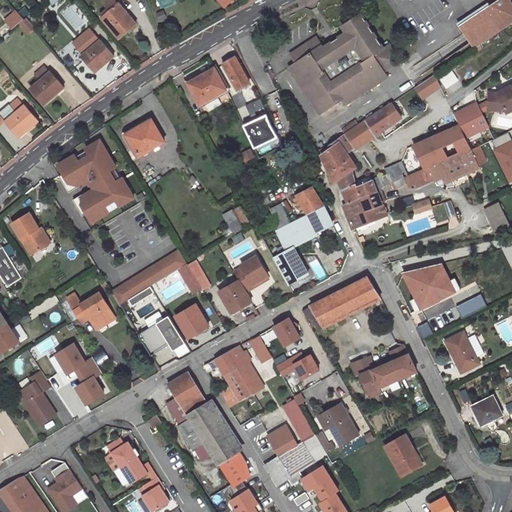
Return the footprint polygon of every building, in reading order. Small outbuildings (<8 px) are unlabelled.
[(497,0),(490,5),(505,28),(511,22),(511,3),(510,0),(497,0)] [(115,1),(107,8),(110,10),(118,3),(115,1)] [(120,38),(137,24),(125,9),(124,10),(118,3),(110,10),(102,17),(120,38)] [(474,48),(505,28),(490,5),(459,25),(474,48)] [(317,38),(292,55),(297,64),(290,68),(321,115),(343,100),(347,105),(389,76),(385,71),(401,60),(390,44),(385,47),(362,14),(343,27),(346,33),(339,38),(341,42),(335,46),(333,42),(324,48),(317,38)] [(27,17),(21,23),(29,33),(35,28),(27,17)] [(106,32),(98,23),(91,30),(98,38),(106,32)] [(102,67),(115,55),(101,39),(94,46),(90,41),(82,47),(86,52),(81,56),(94,71),(101,66),(102,67)] [(235,57),(223,64),(237,90),(249,83),(235,57)] [(215,69),(188,82),(200,104),(226,90),(215,69)] [(452,70),(440,78),(447,89),(460,80),(452,70)] [(50,71),(30,88),(44,104),(57,92),(56,91),(63,85),(50,71)] [(416,89),(423,100),(443,87),(435,76),(416,89)] [(511,110),(511,83),(510,84),(511,87),(507,89),(507,91),(504,92),(504,91),(495,95),(488,94),(488,111),(502,112),(505,111),(506,113),(511,110)] [(348,136),(356,148),(401,117),(391,103),(372,117),(359,124),(357,121),(344,129),(348,136)] [(26,131),(39,120),(25,104),(5,122),(18,136),(25,131),(26,131)] [(260,104),(252,107),(255,113),(263,110),(260,104)] [(256,148),(278,137),(267,115),(245,126),(256,148)] [(151,120),(126,134),(138,156),(163,142),(151,120)] [(471,148),(459,125),(413,145),(425,169),(429,167),(471,148)] [(333,147),(321,156),(333,182),(337,180),(353,170),(356,167),(353,162),(347,154),(349,153),(356,148),(348,136),(332,144),(333,145),(332,145),(333,147)] [(510,183),(511,182),(511,139),(493,149),(510,183)] [(75,155),(58,165),(64,174),(69,183),(74,180),(78,186),(78,185),(88,179),(94,190),(84,196),(87,201),(81,204),(87,214),(92,223),(109,213),(108,211),(105,207),(116,200),(119,205),(120,206),(134,198),(117,170),(116,171),(111,173),(105,162),(109,160),(111,159),(100,141),(86,149),(87,151),(90,155),(79,162),(76,157),(75,155)] [(479,146),(472,149),(479,164),(486,161),(479,146)] [(435,181),(436,181),(442,178),(444,182),(479,166),(478,165),(479,164),(472,149),(471,148),(429,167),(435,181)] [(90,155),(87,151),(76,157),(79,162),(90,155)] [(116,171),(109,160),(105,162),(111,173),(116,171)] [(356,183),(342,190),(348,203),(376,191),(376,190),(380,188),(392,183),(405,177),(398,163),(385,169),(387,174),(372,181),(359,186),(358,187),(356,183)] [(405,177),(392,183),(395,189),(408,184),(410,187),(416,187),(428,182),(428,184),(435,181),(429,167),(425,169),(405,177)] [(354,174),(353,170),(337,180),(339,183),(354,174)] [(78,186),(74,180),(69,183),(64,174),(59,177),(69,193),(79,187),(78,185),(78,186)] [(339,183),(342,190),(356,183),(354,174),(339,183)] [(193,175),(186,180),(189,185),(196,180),(193,175)] [(356,181),(359,186),(372,181),(370,175),(356,181)] [(312,188),(297,196),(307,213),(324,206),(312,188)] [(352,229),(386,215),(377,193),(381,192),(380,190),(381,190),(380,188),(376,190),(376,191),(348,203),(342,206),(352,229)] [(87,201),(84,196),(83,194),(73,200),(82,216),(87,214),(81,204),(87,201)] [(108,211),(119,205),(116,200),(105,207),(108,211)] [(431,210),(429,202),(414,206),(416,214),(431,210)] [(485,208),(494,233),(511,227),(502,202),(485,208)] [(281,205),(271,210),(276,222),(271,224),(274,230),(275,229),(289,223),(281,205)] [(240,206),(234,210),(242,225),(249,221),(240,206)] [(277,233),(286,250),(321,234),(319,229),(332,223),(324,206),(307,213),(289,223),(275,229),(277,233)] [(29,213),(13,223),(31,254),(48,244),(39,229),(29,213)] [(39,229),(48,244),(51,242),(41,227),(39,229)] [(263,240),(277,233),(275,229),(274,230),(261,236),(263,240)] [(179,251),(112,291),(121,305),(129,299),(139,294),(151,286),(187,264),(179,251)] [(243,267),(234,272),(239,280),(245,291),(255,286),(253,283),(268,275),(257,256),(242,265),(243,267)] [(210,286),(195,260),(188,265),(193,274),(202,290),(210,286)] [(188,265),(181,269),(186,277),(193,274),(188,265)] [(311,306),(323,327),(380,298),(367,277),(311,306)] [(445,277),(421,289),(431,309),(455,297),(445,277)] [(239,280),(219,292),(232,312),(251,301),(245,291),(239,280)] [(151,286),(139,294),(142,300),(155,292),(151,286)] [(75,293),(67,298),(78,316),(86,311),(90,318),(95,326),(113,315),(99,293),(82,304),(75,293)] [(139,294),(129,299),(133,306),(142,300),(139,294)] [(196,304),(176,317),(189,338),(209,326),(196,304)] [(315,332),(323,327),(311,306),(303,311),(315,332)] [(0,348),(3,353),(19,342),(1,313),(0,311),(0,348)] [(86,311),(78,316),(82,323),(90,318),(86,311)] [(312,334),(315,332),(303,311),(300,312),(312,334)] [(113,315),(95,326),(97,329),(115,319),(113,315)] [(169,316),(139,334),(152,356),(170,345),(174,351),(186,343),(169,316)] [(261,333),(266,344),(279,337),(285,348),(303,339),(292,318),(261,333)] [(446,341),(462,372),(479,363),(476,357),(485,353),(475,335),(467,339),(463,332),(446,341)] [(255,345),(253,346),(257,352),(266,347),(259,335),(251,340),(255,345)] [(75,344),(57,354),(64,365),(67,363),(70,367),(74,364),(81,376),(99,365),(94,358),(87,363),(75,344)] [(240,401),(264,387),(248,361),(244,353),(240,346),(228,353),(228,354),(216,361),(219,366),(231,385),(220,392),(226,401),(237,394),(240,401)] [(370,357),(351,365),(356,376),(360,375),(368,392),(417,371),(404,346),(393,351),(389,352),(394,360),(375,368),(370,357)] [(266,347),(257,352),(261,360),(270,354),(266,347)] [(322,371),(311,349),(277,366),(283,377),(297,370),(303,380),(322,371)] [(247,351),(244,353),(248,361),(252,359),(247,351)] [(55,355),(49,359),(58,373),(64,369),(55,355)] [(204,366),(208,372),(219,366),(216,361),(216,359),(204,366)] [(99,365),(81,376),(86,383),(81,385),(84,390),(81,391),(88,404),(105,394),(95,377),(103,372),(99,365)] [(34,382),(16,394),(22,403),(25,404),(39,426),(56,416),(42,393),(50,387),(40,371),(31,378),(34,382)] [(246,463),(209,402),(207,403),(189,372),(168,384),(176,398),(170,401),(183,423),(179,427),(190,444),(189,446),(193,452),(196,449),(203,460),(212,454),(230,483),(236,480),(244,476),(246,475),(246,463)] [(493,396),(472,406),(481,425),(486,422),(494,419),(502,415),(493,396)] [(295,398),(283,405),(289,418),(291,416),(294,422),(305,416),(295,398)] [(340,403),(322,413),(330,426),(341,445),(358,434),(340,403)] [(330,426),(322,413),(317,416),(325,429),(330,426)] [(157,414),(149,420),(153,427),(162,422),(157,414)] [(291,416),(289,418),(304,443),(315,462),(327,454),(305,416),(294,422),(291,416)] [(494,419),(486,422),(489,430),(492,430),(493,432),(496,429),(497,426),(494,419)] [(287,426),(268,436),(279,457),(292,477),(305,468),(315,462),(304,443),(298,446),(287,426)] [(406,434),(385,446),(401,476),(420,465),(412,451),(415,450),(406,434)] [(121,438),(108,446),(121,467),(138,456),(129,441),(125,444),(121,438)] [(422,464),(415,450),(412,451),(420,465),(422,464)] [(130,482),(131,484),(148,473),(153,470),(148,461),(143,464),(142,462),(138,456),(121,467),(130,482)] [(279,457),(265,466),(278,486),(292,477),(279,457)] [(130,482),(121,467),(115,471),(124,485),(130,482)] [(332,511),(305,468),(292,477),(313,511),(332,511)] [(74,495),(83,491),(72,469),(55,477),(58,482),(48,487),(60,511),(68,511),(80,507),(74,495)] [(153,470),(148,473),(152,480),(157,477),(153,470)] [(267,511),(244,476),(236,480),(238,482),(232,485),(249,511),(267,511)] [(142,495),(154,511),(170,501),(163,491),(160,485),(162,484),(157,477),(152,480),(144,485),(147,491),(142,495)] [(313,511),(292,477),(278,486),(294,511),(313,511)] [(0,497),(2,496),(13,511),(35,511),(30,505),(40,499),(31,487),(28,489),(20,479),(0,491),(0,497)] [(431,511),(454,511),(445,496),(430,505),(434,511),(431,511)] [(48,511),(40,499),(30,505),(35,511),(48,511)]
